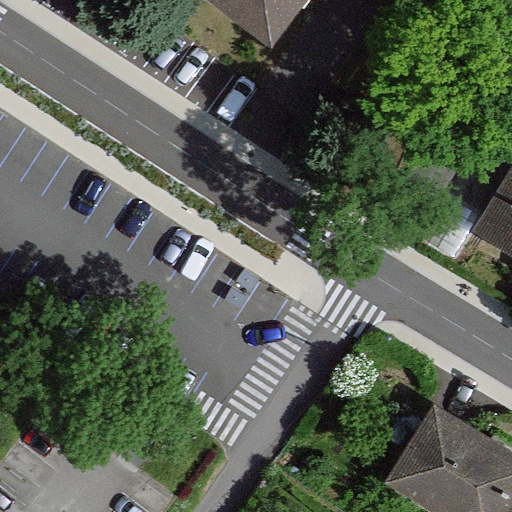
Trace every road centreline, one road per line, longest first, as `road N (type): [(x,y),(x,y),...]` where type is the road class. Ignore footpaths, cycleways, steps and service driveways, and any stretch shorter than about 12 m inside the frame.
road 1 (residential): [(0,27),(365,279)]
road 2 (residential): [(214,511),(365,279)]
road 3 (residential): [(365,279),(511,371)]
